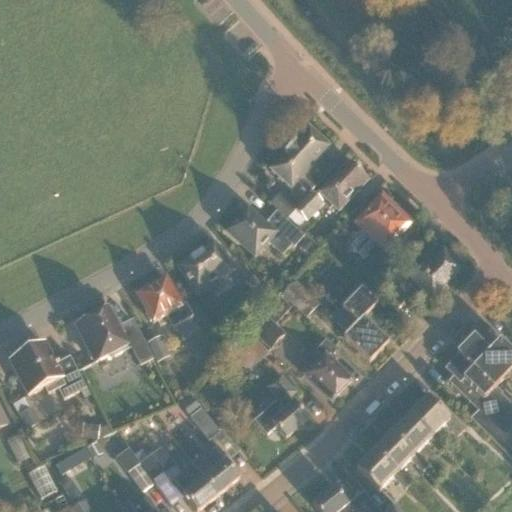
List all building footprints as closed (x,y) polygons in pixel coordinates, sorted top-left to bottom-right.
[(294,213),(312,195),(311,194),(336,168),(325,158),(332,150),(309,129),(268,173),(291,195),(299,186),(309,196),(294,213)] [(312,195),(294,213),(306,224),(322,207),(328,212),(331,209),(338,215),(368,182),(349,164),(317,200),(312,195)] [(295,215),(279,199),(271,207),(287,222),(295,215)] [(382,200),(358,225),(356,227),(362,232),(348,247),(363,262),(378,247),(384,253),(410,227),(382,200)] [(276,213),(266,225),(264,228),(247,213),(239,222),(237,221),(226,233),(255,258),(266,244),(282,258),(292,247),(294,249),(304,238),(276,213)] [(305,242),(299,249),(308,257),(315,250),(305,242)] [(231,274),(213,247),(179,270),(197,296),(231,274)] [(417,294),(428,305),(459,273),(434,248),(418,265),(414,262),(403,273),(410,280),(408,282),(419,292),(417,294)] [(387,276),(379,268),(363,284),(372,292),(387,276)] [(404,283),(398,277),(380,295),(397,311),(406,301),(396,292),(404,283)] [(267,298),(254,278),(243,286),(256,305),(267,298)] [(181,308),(165,281),(138,297),(154,325),(165,318),(172,330),(193,318),(185,305),(181,308)] [(319,307),(294,284),(282,297),(307,320),(319,307)] [(343,340),(369,365),(388,345),(363,321),(377,306),(361,291),(347,306),(333,293),(325,300),(337,311),(329,319),(347,336),(343,340)] [(118,330),(108,312),(76,330),(95,366),(130,347),(141,368),(152,362),(132,323),(118,330)] [(285,338),(264,317),(249,333),(270,353),(285,338)] [(511,355),(499,344),(496,347),(480,332),(456,356),(457,358),(444,371),(453,380),(448,385),(478,414),(470,421),(511,463),(511,433),(510,432),(511,430),(511,407),(495,391),(511,373),(511,355)] [(230,349),(250,372),(268,356),(248,333),(230,349)] [(147,345),(158,364),(170,358),(159,339),(147,345)] [(304,378),(331,404),(352,383),(339,370),(333,364),(336,361),(332,357),(335,354),(325,343),(314,354),(313,353),(303,363),(310,371),(309,373),(304,378)] [(69,359),(55,367),(44,346),(11,363),(29,398),(45,390),(49,397),(58,392),(63,403),(86,391),(69,359)] [(295,395),(280,378),(268,389),(283,406),(279,409),(276,405),(254,424),(266,438),(276,430),(286,441),(308,422),(289,400),(295,395)] [(192,400),(182,408),(190,419),(200,410),(192,400)] [(432,440),(434,438),(445,427),(457,440),(465,432),(451,419),(448,421),(427,400),(409,418),(432,440)] [(27,431),(40,424),(33,409),(19,417),(27,431)] [(202,411),(190,420),(209,443),(220,434),(202,411)] [(414,458),(417,456),(427,445),(440,457),(447,450),(434,438),(432,440),(409,418),(391,436),(414,458)] [(98,442),(100,428),(84,426),(82,440),(98,442)] [(397,476),(399,473),(410,463),(422,475),(429,468),(417,456),(414,458),(391,436),(374,454),(397,476)] [(18,466),(31,460),(20,438),(8,444),(18,466)] [(87,451),(93,463),(103,457),(97,445),(87,451)] [(204,481),(218,498),(239,481),(226,465),(228,463),(216,448),(208,455),(219,468),(204,481)] [(175,469),(161,450),(141,465),(155,484),(175,469)] [(57,465),(62,475),(90,462),(85,452),(57,465)] [(397,476),(374,454),(356,471),(379,494),(393,480),(405,492),(412,486),(399,473),(397,476)] [(128,475),(142,495),(153,488),(139,468),(128,475)] [(194,511),(200,511),(218,498),(204,481),(189,493),(178,479),(170,486),(181,500),(183,498),(194,511)] [(377,511),(363,494),(347,507),(334,490),(329,494),(327,495),(312,508),(315,511),(377,511)] [(155,511),(148,500),(139,505),(136,500),(129,504),(134,511),(155,511)] [(90,511),(86,502),(71,510),(72,511),(90,511)] [(381,511),(399,511),(392,503),(381,511)]
